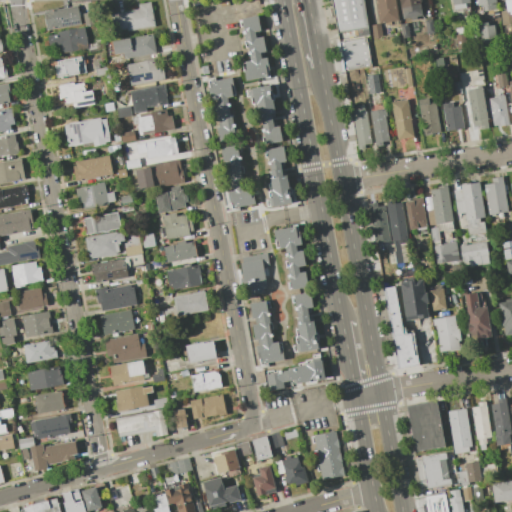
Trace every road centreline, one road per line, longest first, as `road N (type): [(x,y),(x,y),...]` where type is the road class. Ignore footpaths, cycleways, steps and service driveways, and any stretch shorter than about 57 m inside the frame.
road 1 (residential): [(16,0),(103,468)]
road 2 (tertiary): [(401,511),(320,67)]
road 3 (residential): [(174,0),(251,426)]
road 4 (tertiary): [(282,0),(342,322)]
road 5 (residential): [(0,497),(251,426)]
road 6 (residential): [(341,180),(511,153)]
road 7 (residential): [(356,399),(511,369)]
